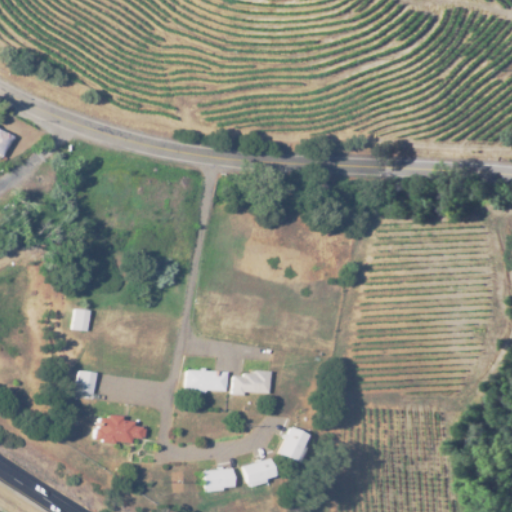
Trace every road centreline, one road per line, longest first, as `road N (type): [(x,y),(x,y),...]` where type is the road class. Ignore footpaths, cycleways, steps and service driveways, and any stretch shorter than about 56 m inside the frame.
road 1 (tertiary): [(511,184),(231,163),(115,140),(0,91)]
road 2 (track): [(231,163),(191,348),(171,400),(167,457),(205,465),(271,440)]
road 3 (track): [(115,140),(0,214)]
